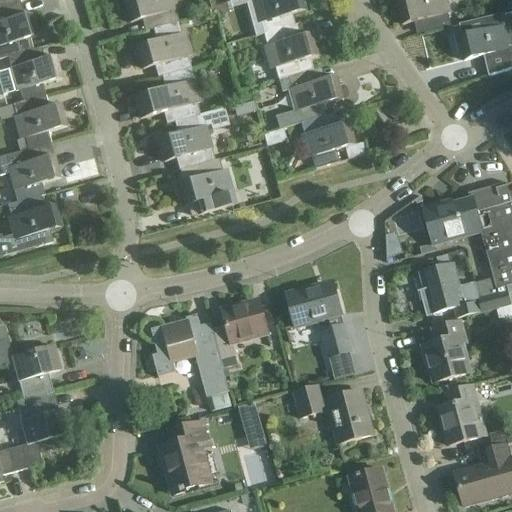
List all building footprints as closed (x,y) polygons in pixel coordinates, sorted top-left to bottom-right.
[(0,0),(0,9),(7,8),(18,5),(17,0),(0,0)] [(126,0),(123,1),(129,24),(148,19),(151,31),(175,25),(175,24),(177,23),(174,12),(176,11),(172,0),(126,0)] [(252,0),(253,0),(250,1),(256,23),(261,22),(264,34),(287,28),(284,17),(304,11),(300,0),(252,0)] [(451,29),(448,17),(450,17),(446,0),(415,0),(397,4),(402,28),(422,23),(425,35),(451,29)] [(19,55),(19,54),(16,42),(35,37),(29,15),(10,20),(7,8),(0,9),(0,59),(7,58),(19,55)] [(511,69),(511,47),(510,48),(502,15),(459,25),(462,37),(458,38),(464,61),(484,57),(488,77),(511,69)] [(154,42),(135,47),(142,71),(161,66),(164,76),(188,70),(185,58),(188,58),(182,34),(178,35),(175,25),(151,31),(154,42)] [(290,40),(287,28),(264,34),(265,46),(263,47),(269,70),(273,69),(277,81),(287,78),(300,75),(297,63),(317,58),(311,35),(290,40)] [(0,88),(2,96),(18,92),(21,104),(44,98),(41,86),(60,81),(54,57),(34,62),(32,51),(19,54),(19,55),(7,58),(10,69),(0,71),(0,88)] [(145,95),(132,98),(138,121),(151,118),(170,112),(174,125),(198,118),(200,118),(200,117),(197,105),(200,104),(193,81),(189,82),(185,71),(188,70),(164,76),(160,77),(163,90),(145,95)] [(294,113),(275,118),(278,130),(325,117),(322,105),(341,100),(336,79),(315,84),(312,72),(300,75),(287,78),(290,90),(288,91),(294,113)] [(44,98),(21,104),(1,109),(3,117),(13,114),(14,118),(12,118),(18,141),(23,140),(27,152),(30,151),(50,146),(46,133),(66,128),(60,106),(47,109),(44,98)] [(177,135),(157,140),(164,164),(183,159),(186,170),(195,167),(212,163),(209,152),(212,151),(206,128),(210,127),(211,132),(228,127),(223,111),(200,117),(200,118),(198,118),(174,125),(177,135)] [(325,117),(278,130),(300,124),(303,136),(301,136),(307,160),(312,158),(315,171),(338,165),(334,152),(354,147),(348,123),(328,129),(325,117)] [(30,151),(27,152),(0,158),(0,177),(7,176),(12,193),(16,192),(19,203),(32,200),(43,197),(40,185),(59,180),(53,157),(33,162),(30,151)] [(199,179),(179,184),(185,208),(189,207),(192,219),(234,207),(246,204),(243,191),(233,194),(227,172),(222,173),(219,161),(212,163),(195,167),(199,179)] [(511,192),(510,187),(471,198),(472,202),(437,212),(436,208),(423,212),(433,246),(481,233),(493,280),(474,285),(479,303),(481,314),(511,307),(511,192)] [(35,212),(32,200),(19,203),(6,207),(9,219),(7,219),(11,236),(0,239),(0,258),(51,244),(48,233),(60,230),(54,207),(35,212)] [(398,233),(386,236),(390,256),(402,253),(398,233)] [(460,288),(454,267),(420,276),(424,292),(418,294),(418,295),(420,295),(427,320),(434,318),(434,317),(454,312),(456,320),(481,314),(479,303),(473,305),(468,286),(460,288)] [(295,329),(323,322),(325,332),(321,334),(328,360),(350,354),(344,328),(338,329),(336,318),(341,317),(334,290),(321,293),(319,288),(286,296),(295,329)] [(212,330),(220,362),(234,358),(231,344),(267,334),(258,304),(221,314),(225,327),(212,330)] [(220,362),(212,330),(200,334),(196,321),(152,333),(158,355),(151,357),(156,380),(174,375),(171,363),(194,356),(199,372),(206,399),(228,393),(220,362)] [(437,346),(425,349),(435,385),(467,377),(458,340),(464,339),(460,325),(433,332),(437,346)] [(23,401),(45,395),(41,376),(58,372),(52,346),(11,357),(6,341),(0,342),(0,366),(13,363),(23,401)] [(361,395),(322,404),(317,388),(293,395),(299,419),(328,411),(338,447),(372,438),(361,395)] [(450,409),(440,411),(449,448),(480,440),(471,405),(476,404),(472,389),(446,395),(450,409)] [(228,394),(206,400),(210,413),(232,407),(228,394)] [(20,446),(27,470),(41,467),(35,444),(67,436),(61,410),(50,413),(45,395),(23,401),(16,403),(20,420),(26,445),(20,446)] [(173,445),(160,448),(172,497),(185,494),(185,493),(210,486),(201,450),(211,448),(205,423),(169,433),(173,445)] [(27,470),(20,446),(0,451),(0,483),(2,483),(1,477),(27,470)] [(482,469),(455,476),(464,509),(511,495),(511,465),(511,461),(510,461),(506,448),(479,456),(482,469)] [(391,511),(381,472),(349,480),(356,511),(391,511)]
